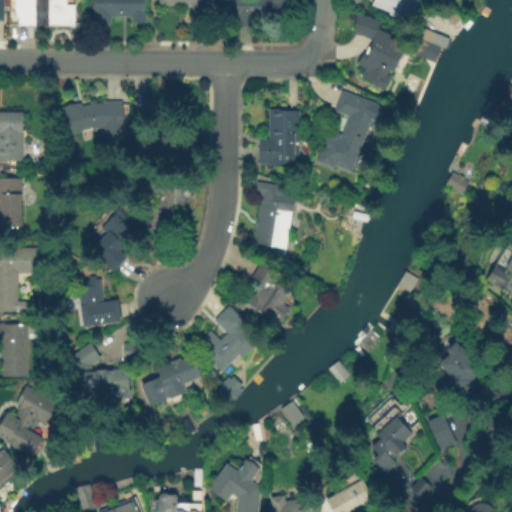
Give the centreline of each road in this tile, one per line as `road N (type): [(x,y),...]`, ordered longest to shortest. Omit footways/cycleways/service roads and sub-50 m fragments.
road 1 (residential): [(311,52),(288,60),(0,60)]
road 2 (residential): [(226,60),(220,228),(207,261),(164,301)]
road 3 (residential): [(511,409),(425,511)]
